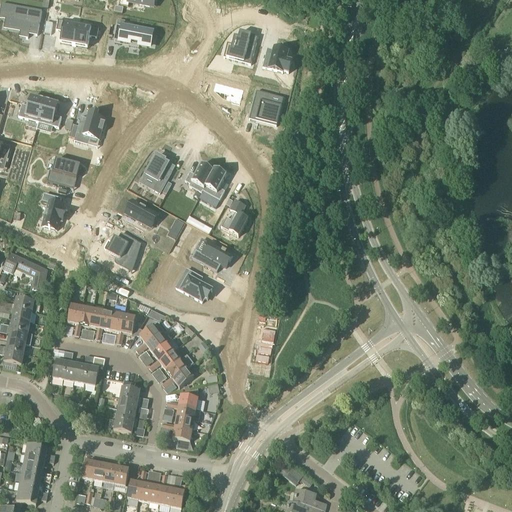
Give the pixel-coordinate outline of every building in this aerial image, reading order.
[(121,0),(120,7),(127,9),(128,5),(149,9),(151,0),(121,0)] [(3,8),(1,19),(13,21),(11,30),(23,32),(22,37),(26,38),(26,41),(27,41),(28,37),(28,36),(35,37),(35,38),(37,38),(41,14),(1,6),(1,8),(3,8)] [(117,22),(113,44),(115,44),(114,46),(120,48),(120,45),(129,47),(128,49),(138,51),(139,49),(147,50),(150,35),(141,33),(142,31),(133,30),(132,32),(123,30),(125,24),(117,22)] [(58,23),(56,33),(62,35),(60,46),(73,49),(78,27),(58,23)] [(50,37),(52,26),(46,24),(43,36),(50,37)] [(78,27),(73,49),(87,52),(89,40),(96,41),(98,31),(91,30),(78,27)] [(228,62),(250,68),(256,46),(249,44),(251,38),(246,37),(240,36),(239,38),(238,41),(234,40),(232,48),(228,62)] [(266,56),(262,71),(282,76),(283,75),(288,77),(291,65),(286,64),(288,56),(285,55),(286,53),(277,51),(277,53),(274,52),(273,58),(266,56)] [(215,84),(213,93),(222,102),(232,111),(234,105),(240,106),(244,92),(230,88),(230,87),(228,87),(228,88),(215,84)] [(256,94),(250,117),(256,118),(255,123),(275,128),(275,129),(276,130),(281,109),(269,106),(272,98),(256,94)] [(21,108),(18,120),(38,126),(44,104),(43,104),(43,103),(42,102),(42,103),(40,103),(41,102),(40,102),(39,103),(31,100),(28,109),(21,108)] [(44,104),(38,126),(53,130),(58,132),(61,121),(55,119),(58,108),(49,105),(50,104),(49,104),(49,105),(47,105),(47,104),(46,103),(46,104),(44,104)] [(75,142),(75,144),(87,148),(89,141),(98,144),(101,135),(102,136),(105,127),(103,126),(104,123),(103,123),(103,122),(99,121),(99,122),(97,121),(98,118),(96,118),(96,117),(92,116),(92,117),(89,116),(89,117),(86,127),(80,126),(79,130),(75,142)] [(69,140),(75,142),(79,130),(72,128),(69,140)] [(150,167),(144,178),(157,185),(153,193),(160,197),(172,175),(165,172),(168,168),(164,165),(164,164),(163,163),(164,161),(163,161),(158,158),(157,160),(156,159),(151,168),(150,167)] [(47,184),(46,185),(67,191),(69,184),(75,186),(79,169),(56,163),(52,175),(50,174),(47,184)] [(190,175),(184,185),(190,188),(189,190),(201,197),(213,174),(212,174),(201,168),(195,178),(190,175)] [(201,197),(198,202),(215,211),(219,204),(220,204),(225,195),(219,192),(226,179),(214,172),(212,174),(213,174),(201,197)] [(43,197),(41,204),(48,206),(42,229),(44,230),(48,231),(48,232),(50,232),(54,233),(55,233),(57,233),(59,224),(61,224),(64,213),(62,212),(63,209),(59,208),(61,202),(43,197)] [(132,204),(125,217),(149,230),(157,217),(132,204)] [(226,220),(220,230),(222,231),(236,239),(238,240),(248,222),(240,218),(242,215),(245,209),(235,204),(230,213),(234,216),(230,223),(226,220)] [(171,231),(179,235),(183,227),(176,223),(171,231)] [(104,252),(104,253),(104,254),(105,255),(106,256),(115,261),(114,261),(114,263),(114,264),(114,266),(115,267),(116,268),(117,269),(128,274),(133,265),(128,262),(137,245),(121,236),(117,242),(114,241),(111,246),(108,245),(104,251),(104,252)] [(196,253),(191,261),(216,275),(220,268),(226,270),(232,258),(226,255),(227,254),(222,252),(208,245),(205,250),(204,252),(202,257),(196,253)] [(160,252),(153,265),(160,268),(167,256),(160,252)] [(13,277),(21,281),(23,276),(33,281),(31,290),(43,292),(47,274),(11,257),(3,273),(13,277)] [(186,272),(175,291),(202,306),(204,301),(207,302),(212,294),(203,289),(199,286),(202,280),(186,272)] [(16,301),(14,312),(32,315),(37,316),(39,305),(16,301)] [(67,325),(78,327),(82,310),(71,308),(67,325)] [(11,311),(4,310),(0,309),(0,315),(9,317),(10,315),(11,316),(11,311)] [(82,310),(78,327),(89,329),(92,312),(82,310)] [(113,316),(110,334),(121,336),(124,318),(125,312),(115,310),(113,316)] [(14,312),(12,322),(29,326),(32,315),(14,312)] [(92,312),(89,329),(99,332),(103,314),(92,312)] [(103,314),(99,332),(110,334),(113,316),(103,314)] [(124,318),(121,336),(132,338),(135,320),(124,318)] [(0,326),(0,327),(0,328),(0,331),(7,333),(9,322),(0,320),(0,326)] [(12,322),(10,333),(27,337),(29,326),(12,322)] [(139,339),(146,348),(160,337),(153,328),(139,339)] [(10,333),(8,344),(25,347),(25,348),(30,349),(33,338),(27,337),(10,333)] [(160,337),(146,348),(152,357),(167,346),(160,337)] [(175,340),(171,344),(178,351),(182,348),(175,340)] [(8,344),(5,354),(23,358),(25,348),(25,347),(8,344)] [(167,346),(152,357),(159,365),(173,354),(167,346)] [(5,354),(3,365),(2,371),(16,374),(17,368),(21,369),(23,358),(5,354)] [(173,354),(159,365),(166,374),(180,363),(173,354)] [(107,367),(108,361),(97,358),(96,364),(107,367)] [(180,363),(166,374),(172,382),(186,372),(193,366),(187,358),(180,363)] [(63,383),(66,365),(55,363),(52,381),(63,383)] [(66,365),(63,383),(74,385),(77,368),(66,365)] [(77,368),(74,385),(84,387),(88,370),(77,368)] [(88,370),(84,387),(95,390),(99,372),(88,370)] [(186,372),(172,382),(179,391),(193,380),(186,372)] [(122,390),(120,401),(137,405),(139,394),(134,393),(135,386),(123,384),(122,390)] [(180,398),(178,410),(196,413),(198,402),(180,398)] [(120,401),(118,412),(135,415),(137,405),(120,401)] [(178,410),(176,420),(194,423),(196,413),(178,410)] [(118,412),(115,422),(133,426),(135,415),(118,412)] [(176,420),(174,431),(192,434),(194,423),(176,420)] [(102,422),(95,421),(93,429),(101,431),(102,422)] [(133,426),(115,422),(113,433),(131,437),(133,426)] [(192,434),(174,431),(172,442),(177,443),(183,444),(189,445),(192,434)] [(27,447),(25,457),(45,461),(47,451),(27,447)] [(25,457),(23,467),(43,470),(45,461),(25,457)] [(16,470),(18,459),(8,458),(7,468),(16,470)] [(82,481),(93,483),(96,466),(85,463),(82,481)] [(96,466),(93,483),(103,485),(107,468),(96,466)] [(23,467),(22,476),(41,480),(45,480),(50,482),(51,478),(47,477),(45,474),(42,474),(43,470),(23,467)] [(287,467),(279,476),(296,489),(300,484),(308,492),(313,486),(304,479),(303,480),(292,471),(287,467)] [(107,468),(103,485),(104,486),(103,490),(113,492),(117,470),(107,468)] [(117,470),(113,492),(113,491),(127,494),(127,490),(125,490),(129,472),(117,470)] [(22,476),(20,485),(39,489),(41,480),(22,476)] [(127,501),(138,504),(141,486),(130,484),(127,501)] [(20,485),(18,495),(37,499),(39,489),(20,485)] [(141,486),(138,504),(149,506),(152,488),(141,486)] [(152,488),(149,506),(159,508),(163,490),(152,488)] [(163,490),(159,508),(170,510),(173,492),(163,490)] [(173,492),(170,510),(180,511),(184,495),(173,492)] [(295,493),(292,506),(317,511),(325,511),(326,507),(315,505),(316,498),(295,493)] [(37,499),(18,495),(16,505),(35,508),(37,499)]
